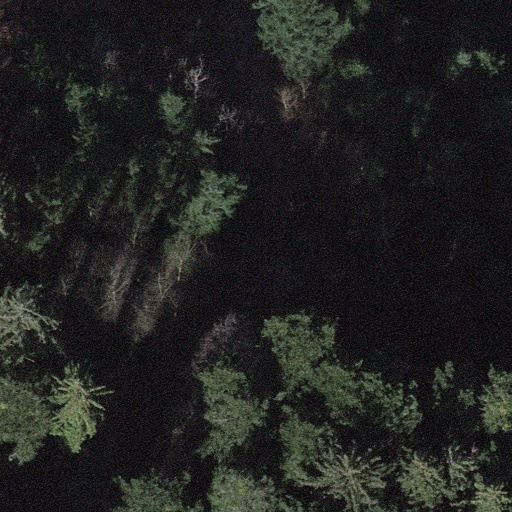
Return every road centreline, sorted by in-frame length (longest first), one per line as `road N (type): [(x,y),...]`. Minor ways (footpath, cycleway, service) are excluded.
road 1 (track): [(0,73),(138,99),(268,146),(265,223),(248,281),(142,463),(150,511)]
road 2 (track): [(253,0),(268,146)]
